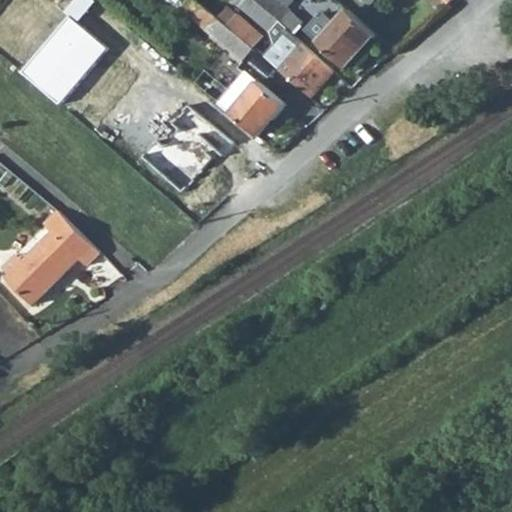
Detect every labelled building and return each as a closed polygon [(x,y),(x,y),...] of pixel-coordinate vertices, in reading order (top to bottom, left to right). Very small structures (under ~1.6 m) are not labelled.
[(14,0),(4,15),(6,16),(0,24),(0,47),(12,56),(50,0),(14,0)] [(20,71),(58,104),(106,49),(76,22),(95,1),(92,0),(73,0),(63,12),(68,17),(20,71)] [(239,59),(250,47),(227,26),(214,16),(196,0),(183,0),(178,6),(239,59)] [(268,35),(279,23),(251,0),(239,0),(235,5),(241,10),(265,32),(268,35)] [(294,0),(251,0),(279,23),(292,35),(304,22),(290,10),(297,3),(294,0)] [(347,68),(377,35),(350,9),(338,22),(326,12),(308,32),(347,68)] [(241,10),(227,26),(250,47),(265,32),(241,10)] [(282,36),(273,45),(278,50),(287,40),(282,36)] [(273,45),(264,56),(308,94),(325,75),(287,40),(278,50),(273,45)] [(141,45),(137,50),(143,56),(148,51),(141,45)] [(248,75),(222,105),(260,137),(287,105),(260,82),(258,84),(248,75)] [(330,79),(325,75),(308,94),(313,98),(330,79)] [(172,128),(142,156),(180,193),(218,153),(223,157),(234,145),(186,106),(169,124),(172,128)] [(54,230),(7,277),(33,305),(81,258),(89,266),(102,253),(61,210),(48,223),(54,230)]
